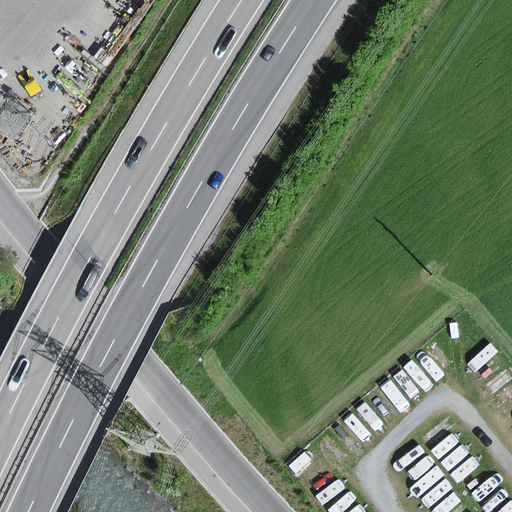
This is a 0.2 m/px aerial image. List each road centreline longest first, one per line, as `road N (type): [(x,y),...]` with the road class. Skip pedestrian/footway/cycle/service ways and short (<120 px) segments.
road 1 (motorway): [(28,511),(150,271),(316,0)]
road 2 (motorway): [(245,0),(108,223),(0,436)]
road 3 (residential): [(0,217),(254,511)]
